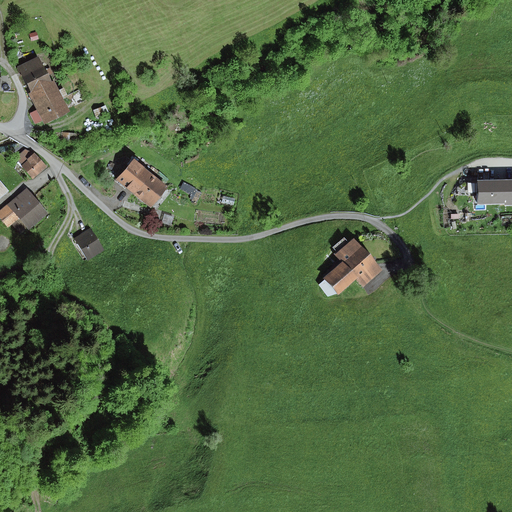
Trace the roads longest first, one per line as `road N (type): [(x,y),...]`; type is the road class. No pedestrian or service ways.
road 1 (residential): [(412,263),(387,228),(354,215),(316,217),(238,240),(135,232),(13,125)]
road 2 (track): [(53,161),(69,208),(45,256),(47,268),(52,284),(104,326),(112,359),(92,408),(47,461),(36,511)]
